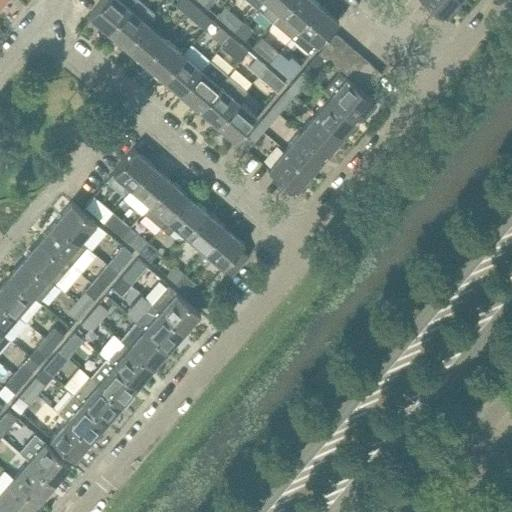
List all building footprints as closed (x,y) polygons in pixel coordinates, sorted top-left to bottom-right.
[(107,31),(133,0),(101,0),(89,15),(107,31)] [(154,13),(139,0),(133,0),(107,31),(126,46),(147,22),(154,13)] [(193,3),(188,0),(178,0),(175,4),(186,14),(190,9),(188,8),(193,3)] [(214,0),(198,0),(208,8),(214,0)] [(273,22),(291,0),(260,0),(255,6),(273,22)] [(314,0),(291,0),(273,22),(291,37),(320,4),(314,0)] [(425,0),(445,17),(458,0),(425,0)] [(190,9),(187,14),(196,22),(204,29),(212,20),(204,13),(193,3),(188,8),(190,9)] [(310,53),(338,20),(320,4),(291,37),(310,53)] [(224,22),(235,31),(239,27),(237,25),(241,21),(231,13),(224,22)] [(239,27),(235,31),(245,40),(252,31),(252,30),(242,22),(241,21),(237,25),(239,27)] [(147,22),(126,46),(144,62),(165,37),(147,22)] [(212,36),(222,44),(226,40),(225,39),(229,34),(219,26),(212,36)] [(324,58),(328,61),(345,42),(335,33),(303,71),(309,76),(324,58)] [(248,51),(229,34),(225,39),(226,40),(222,44),(221,46),(239,62),(248,51)] [(165,37),(144,62),(162,77),(183,53),(165,37)] [(252,46),(271,63),(275,58),(273,56),(277,52),(260,37),(252,46)] [(354,49),(345,42),(328,61),(337,69),(354,49)] [(347,75),(347,76),(363,57),(354,49),(337,69),(338,70),(346,76),(347,75)] [(288,61),(277,52),(273,56),(275,58),(271,63),(281,70),(288,61)] [(183,53),(162,77),(180,93),(201,68),(183,53)] [(372,65),(363,57),(347,76),(356,83),(372,65)] [(248,67),(258,76),(259,76),(263,72),(261,70),(265,66),(256,58),(248,67)] [(201,68),(180,93),(199,109),(228,75),(210,59),(201,68)] [(372,65),(356,83),(366,92),(382,73),(372,65)] [(277,92),(285,83),(265,66),(261,70),(263,72),(259,76),(277,92)] [(294,94),(309,76),(303,71),(288,89),(294,94)] [(228,75),(199,109),(217,124),(238,100),(246,90),(228,75)] [(346,76),(331,94),(358,118),(365,110),(368,113),(377,103),(373,100),(374,99),(366,92),(356,83),(347,76),(347,75),(346,76)] [(288,89),(272,107),(278,112),(294,94),(288,89)] [(331,94),(315,112),(343,136),(358,118),(331,94)] [(238,100),(217,124),(236,140),(257,116),(238,100)] [(262,131),(278,112),(272,107),(256,125),(262,131)] [(327,154),(343,136),(315,112),(299,131),(327,154)] [(240,144),(246,149),(262,131),(256,125),(240,144)] [(311,173),(327,154),(299,131),(284,149),(311,173)] [(113,172),(131,188),(152,164),(134,148),(113,172)] [(268,168),(295,191),(311,173),(284,149),(268,168)] [(171,179),(152,164),(131,188),(150,204),(171,179)] [(142,213),(160,229),(189,195),(171,179),(150,204),(142,213)] [(95,194),(95,193),(85,205),(104,221),(111,212),(93,196),(95,194)] [(207,211),(189,195),(160,229),(167,235),(175,226),(186,235),(207,211)] [(55,220),(80,241),(96,222),(71,201),(55,220)] [(186,235),(204,251),(225,226),(207,211),(186,235)] [(121,220),(111,212),(104,221),(114,230),(121,220)] [(86,247),(80,241),(55,220),(40,238),(71,265),(86,247)] [(225,226),(204,251),(198,259),(205,265),(212,257),(232,275),(249,255),(240,247),(244,242),(225,226)] [(122,237),(129,243),(140,252),(148,243),(130,228),(122,237)] [(40,238),(24,256),(55,283),(71,265),(40,238)] [(158,252),(148,243),(140,252),(150,261),(158,252)] [(124,246),(107,266),(112,270),(113,268),(118,272),(133,254),(124,246)] [(40,301),(55,283),(24,256),(9,275),(40,301)] [(137,258),(130,266),(121,277),(125,281),(127,279),(131,283),(146,266),(137,258)] [(166,275),(176,284),(184,274),(174,265),(166,275)] [(99,275),(108,283),(118,272),(113,268),(112,270),(107,266),(99,275)] [(176,284),(186,292),(194,283),(184,274),(176,284)] [(9,275),(0,284),(0,299),(25,321),(41,303),(40,301),(9,275)] [(121,277),(113,287),(122,294),(131,283),(127,279),(125,281),(121,277)] [(167,284),(151,303),(184,331),(200,312),(167,284)] [(85,291),(76,302),(80,306),(82,304),(86,308),(94,299),(85,291)] [(0,330),(10,339),(25,321),(0,299),(0,330)] [(68,311),(77,319),(86,308),(82,304),(80,306),(76,302),(68,311)] [(95,316),(100,320),(108,310),(99,303),(89,314),(94,318),(95,316)] [(136,321),(169,349),(184,331),(151,303),(136,321)] [(94,318),(89,314),(81,323),(90,331),(100,320),(95,316),(94,318)] [(124,342),(153,367),(169,349),(136,321),(120,339),(124,342)] [(54,327),(44,339),(49,343),(51,341),(55,345),(63,335),(54,327)] [(0,350),(10,339),(0,330),(0,350)] [(45,356),(55,345),(51,341),(49,343),(44,339),(36,348),(45,356)] [(68,339),(58,350),(63,354),(64,352),(69,356),(77,347),(68,339)] [(114,363),(113,364),(137,385),(153,367),(124,342),(118,349),(115,349),(109,357),(109,359),(114,363)] [(63,354),(58,350),(43,368),(52,376),(68,357),(69,356),(64,352),(63,354)] [(106,359),(90,377),(97,383),(122,404),(125,407),(135,395),(131,393),(137,385),(113,364),(106,359)] [(14,374),(13,375),(18,379),(19,377),(24,381),(32,372),(23,364),(14,374)] [(5,384),(14,392),(24,381),(19,377),(18,379),(13,375),(5,384)] [(45,383),(36,375),(27,387),(31,391),(33,389),(37,393),(45,383)] [(72,393),(81,401),(106,422),(110,425),(119,414),(115,411),(122,404),(97,383),(88,375),(72,393)] [(31,391),(27,387),(19,396),(28,404),(37,393),(33,389),(31,391)] [(66,419),(90,440),(106,422),(81,401),(66,419)] [(9,410),(0,420),(0,434),(1,436),(17,417),(9,410)] [(50,438),(74,459),(90,440),(66,419),(50,438)] [(35,432),(19,451),(29,460),(55,482),(71,463),(35,432)] [(39,500),(55,482),(29,460),(13,478),(39,500)] [(13,478),(0,493),(0,498),(16,511),(29,511),(39,500),(13,478)] [(0,511),(16,511),(0,498),(0,511)]
